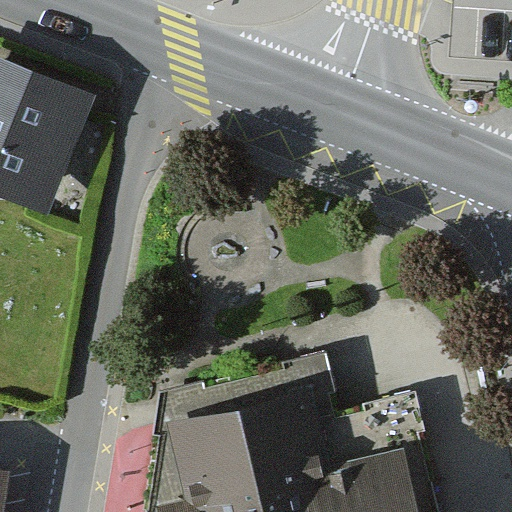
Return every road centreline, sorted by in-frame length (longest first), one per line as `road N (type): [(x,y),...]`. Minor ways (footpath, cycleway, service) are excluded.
road 1 (residential): [(151,37),(68,511)]
road 2 (secondary): [(151,37),(371,122)]
road 3 (secondary): [(371,122),(511,177)]
road 4 (unclassified): [(371,122),(388,0)]
